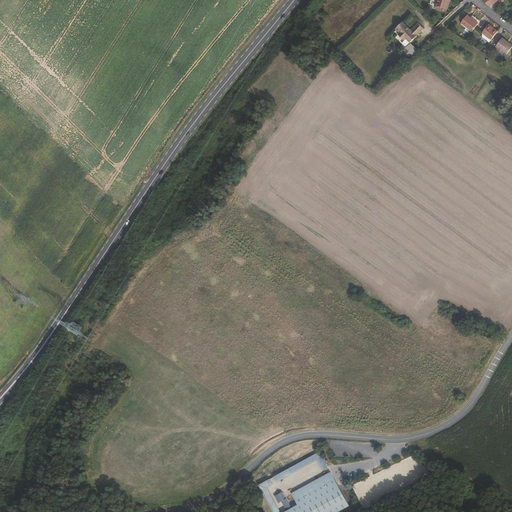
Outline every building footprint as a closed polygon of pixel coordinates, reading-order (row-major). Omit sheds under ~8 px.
[(474,31),(480,22),(470,15),(464,23),(474,31)] [(419,34),(426,27),(421,22),(414,29),(406,20),(399,27),(402,31),(401,33),(407,39),(409,37),(413,41),(420,35),(419,34)] [(493,39),(500,31),(491,24),(485,33),(493,39)] [(493,39),(485,33),(484,38),(491,43),(493,39)] [(508,54),(511,48),(511,43),(505,38),(498,47),(508,54)] [(410,43),(405,48),(412,54),(416,49),(410,43)] [(355,62),(362,55),(358,51),(351,58),(355,62)] [(273,484),(314,460),(320,471),(325,467),(316,452),(270,478),(273,484)] [(335,511),(347,505),(328,472),(289,494),(296,506),(285,511),(335,511)] [(278,511),(265,488),(270,486),(267,480),(256,486),(271,511),(278,511)] [(289,508),(280,493),(273,497),(277,504),(279,502),(284,511),(289,508)]
